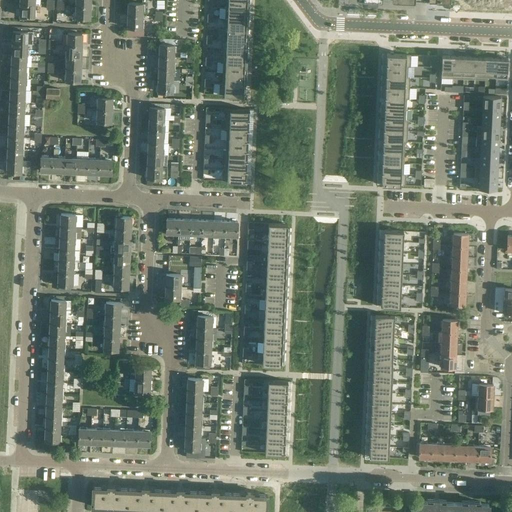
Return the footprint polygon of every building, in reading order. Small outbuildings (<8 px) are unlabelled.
[(225,0),(225,8),(247,9),(249,9),(249,3),(247,3),(247,0),(225,0)] [(20,15),(33,16),(34,16),(35,4),(20,3),(20,15)] [(128,15),(142,16),(143,4),(128,3),(128,15)] [(76,6),(76,18),(69,18),(69,24),(78,24),(79,18),(89,18),(90,7),(76,6)] [(225,8),(225,19),(246,20),(249,20),(249,14),(246,13),(247,9),(225,8)] [(142,28),(142,16),(128,15),(127,27),(142,28)] [(225,19),(224,29),(246,30),(248,31),(248,24),(246,24),(246,20),(225,19)] [(224,29),(224,40),(245,41),(248,41),(248,35),(245,35),(246,30),(224,29)] [(27,31),(13,31),(13,42),(27,43),(27,31)] [(68,33),(67,45),(82,45),(82,33),(68,33)] [(221,51),(245,52),(247,52),(247,46),(245,46),(245,41),(224,40),(221,40),(221,51)] [(13,42),(12,54),(26,55),(27,43),(13,42)] [(160,44),(159,56),(173,57),(174,45),(160,44)] [(67,45),(67,57),(81,57),(82,45),(67,45)] [(221,51),(220,62),(223,62),(244,63),(247,63),(247,57),(245,56),(245,52),(221,51)] [(12,54),(12,66),(26,67),(26,55),(12,54)] [(387,54),(386,65),(408,66),(410,66),(411,55),(406,55),(387,54)] [(452,79),(453,56),(442,55),(441,78),(452,79)] [(159,56),(159,68),(173,69),(173,57),(159,56)] [(463,79),(464,56),(453,56),(452,79),(463,79)] [(474,75),(475,57),(464,56),(463,79),(474,80),(474,75)] [(67,57),(66,68),(81,69),(81,57),(67,57)] [(486,57),(475,57),(474,75),(485,76),(486,57)] [(496,58),(486,57),(485,76),(495,76),(496,58)] [(507,79),(508,58),(496,58),(495,76),(495,79),(507,79)] [(223,62),(222,73),(244,74),(246,74),(246,67),(244,67),(244,63),(223,62)] [(386,65),(386,76),(405,77),(407,77),(407,75),(408,66),(386,65)] [(12,66),(11,77),(25,78),(26,67),(12,66)] [(81,69),(66,68),(66,80),(80,81),(81,69)] [(159,68),(158,80),(172,80),(173,69),(159,68)] [(222,73),(222,84),(243,85),(246,85),(246,78),(244,78),(244,74),(222,73)] [(386,77),(385,87),(409,88),(409,86),(410,77),(407,77),(405,77),(386,76),(386,77)] [(25,90),(25,78),(11,77),(11,89),(25,90)] [(172,92),(172,80),(158,80),(158,91),(172,92)] [(219,83),(219,95),(245,96),(246,89),(243,89),(243,85),(222,84),(219,83)] [(385,87),(385,98),(407,99),(409,99),(409,88),(385,87)] [(59,88),(47,88),(47,98),(59,99),(59,88)] [(11,89),(10,101),(24,101),(25,90),(11,89)] [(499,107),(500,97),(482,96),(482,107),(499,107)] [(112,98),(98,98),(98,109),(112,110),(112,98)] [(385,98),(384,109),(406,110),(407,99),(385,98)] [(24,113),(24,101),(10,101),(10,112),(24,113)] [(164,107),(150,107),(150,118),(164,119),(164,107)] [(499,117),(499,107),(482,107),(482,117),(499,117)] [(224,117),(224,119),(248,120),(249,110),(249,109),(225,108),(224,117)] [(98,109),(97,122),(111,122),(112,110),(98,109)] [(384,109),(384,119),(406,120),(406,110),(384,109)] [(10,112),(9,124),(23,125),(24,113),(10,112)] [(481,126),(481,127),(499,128),(499,117),(482,117),(481,126)] [(150,118),(149,130),(163,131),(164,119),(150,118)] [(224,119),(224,129),(226,129),(248,130),(248,120),(224,119)] [(384,120),(383,130),(407,131),(407,130),(408,120),(406,120),(384,119),(384,120)] [(9,124),(8,136),(22,137),(23,125),(9,124)] [(476,127),(476,137),(499,138),(499,128),(481,127),(476,127)] [(226,129),(226,140),(247,141),(248,130),(226,129)] [(149,130),(148,142),(162,143),(163,131),(149,130)] [(383,130),(383,141),(404,142),(407,142),(407,131),(383,130)] [(8,136),(8,147),(22,148),(22,137),(8,136)] [(476,137),(475,147),(480,147),(498,148),(499,138),(476,137)] [(226,140),(226,149),(247,150),(247,141),(226,140)] [(383,141),(382,152),(404,153),(404,142),(383,141)] [(148,142),(148,154),(162,155),(162,143),(148,142)] [(21,160),(22,148),(8,147),(7,159),(21,160)] [(480,147),(480,157),(498,158),(498,148),(480,147)] [(223,149),(223,160),(247,161),(247,150),(226,149),(223,149)] [(382,152),(382,163),(403,164),(404,153),(382,152)] [(161,167),(162,155),(148,154),(147,166),(161,167)] [(40,170),(52,171),(53,157),(41,156),(40,170)] [(64,157),(53,157),(52,171),(64,172),(64,157)] [(76,158),(64,157),(64,172),(75,172),(76,158)] [(479,167),(479,168),(497,168),(498,158),(480,157),(479,167)] [(88,159),(76,158),(75,172),(87,173),(88,159)] [(7,172),(20,172),(21,172),(21,160),(7,159),(7,172)] [(87,173),(99,173),(100,159),(88,159),(87,173)] [(111,174),(112,161),(112,160),(100,159),(99,173),(111,174)] [(223,160),(222,170),(246,171),(247,161),(223,160)] [(381,172),(381,173),(403,174),(403,164),(382,163),(381,172)] [(147,177),(160,178),(161,178),(161,167),(147,166),(147,177)] [(497,179),(497,168),(479,168),(479,167),(475,167),(474,178),(477,178),(497,179)] [(222,170),(222,181),(239,182),(243,182),(246,182),(246,181),(246,171),(222,170)] [(381,184),(400,185),(405,185),(405,174),(403,174),(381,173),(381,174),(381,184)] [(424,178),(424,186),(434,187),(434,179),(433,179),(429,179),(424,178)] [(477,178),(476,188),(496,189),(497,179),(477,178)] [(75,215),(74,215),(61,214),(61,226),(75,227),(75,215)] [(131,217),(117,216),(116,228),(131,229),(131,217)] [(178,233),(178,219),(167,219),(166,233),(178,233)] [(190,234),(190,220),(178,219),(178,233),(190,234)] [(190,220),(190,234),(201,234),(202,220),(190,220)] [(214,221),(202,220),(201,234),(213,235),(214,221)] [(226,221),(214,221),(213,235),(225,235),(226,221)] [(238,222),(226,221),(225,235),(237,236),(238,222)] [(268,223),(268,234),(287,235),(289,235),(289,232),(290,229),(287,229),(287,224),(280,224),(276,223),(268,223)] [(74,238),(75,227),(61,226),(60,238),(74,238)] [(130,241),(131,229),(116,228),(116,240),(130,241)] [(384,230),(383,241),(403,242),(403,231),(396,230),(391,230),(384,230)] [(467,234),(453,233),(452,245),(467,246),(467,234)] [(268,234),(267,245),(286,246),(289,246),(289,240),(287,240),(287,235),(268,234)] [(73,250),(74,248),(74,238),(60,238),(60,249),(73,250)] [(130,252),(130,248),(130,241),(116,240),(116,246),(110,246),(110,251),(115,252),(130,252)] [(383,241),(383,252),(402,253),(403,242),(383,241)] [(267,245),(267,256),(286,257),(288,257),(289,250),(286,250),(286,246),(267,245)] [(467,246),(452,245),(452,257),(466,257),(467,246)] [(60,249),(59,261),(73,262),(73,250),(60,249)] [(115,252),(115,264),(129,264),(130,252),(115,252)] [(383,252),(382,263),(402,264),(402,253),(383,252)] [(266,261),(266,267),(286,267),(288,268),(288,261),(286,261),(286,257),(267,256),(266,261)] [(466,257),(452,257),(451,268),(466,269),(466,257)] [(72,273),(73,262),(59,261),(58,273),(72,273)] [(382,263),(382,274),(401,275),(402,264),(382,263)] [(115,264),(114,275),(129,276),(129,264),(115,264)] [(266,267),(266,277),(285,278),(287,278),(288,272),(285,272),(286,267),(266,267)] [(466,269),(451,268),(451,280),(465,281),(466,269)] [(58,273),(58,285),(72,285),(72,273),(58,273)] [(180,287),(181,275),(167,274),(166,286),(180,287)] [(382,274),(382,285),(401,285),(401,275),(384,274),(382,274)] [(129,276),(114,275),(114,287),(128,288),(129,276)] [(266,277),(265,288),(285,289),(287,289),(287,283),(285,283),(285,278),(266,277)] [(465,281),(451,280),(450,292),(465,292),(465,281)] [(382,285),(381,296),(400,296),(401,285),(382,285)] [(180,287),(166,286),(166,298),(180,299),(180,287)] [(265,294),(265,299),(284,300),(286,300),(287,294),(284,293),(285,289),(265,288),(265,294)] [(464,305),(465,292),(450,292),(450,304),(464,305)] [(381,306),(388,307),(393,307),(400,307),(400,296),(381,296),(381,306)] [(265,299),(264,310),(284,311),(286,311),(286,304),(284,304),(284,300),(265,299)] [(51,312),(65,313),(65,300),(52,300),(51,312)] [(511,313),(511,301),(504,301),(503,313),(511,313)] [(106,314),(120,314),(120,302),(106,302),(106,314)] [(264,310),(264,321),(283,321),(285,322),(286,315),(283,315),(284,311),(264,310)] [(64,324),(65,313),(51,312),(50,323),(64,324)] [(106,314),(105,326),(119,326),(120,314),(106,314)] [(212,316),(198,315),(197,327),(211,328),(212,316)] [(375,316),(375,327),(394,328),(394,317),(375,316)] [(442,319),(441,331),(456,332),(456,320),(442,319)] [(264,321),(263,331),(283,332),(285,332),(285,326),(283,326),(283,321),(264,321)] [(64,336),(64,324),(50,323),(50,335),(64,336)] [(105,326),(105,338),(119,338),(119,326),(105,326)] [(211,340),(211,328),(197,327),(197,339),(211,340)] [(375,327),(374,338),(393,339),(394,328),(375,327)] [(263,331),(263,342),(282,343),(285,343),(285,337),(282,337),(283,332),(263,331)] [(456,332),(441,331),(441,343),(455,344),(456,332)] [(63,348),(64,336),(50,335),(49,347),(63,348)] [(105,338),(104,349),(118,350),(119,338),(105,338)] [(374,338),(374,349),(393,350),(393,339),(374,338)] [(210,352),(211,340),(197,339),(196,351),(210,352)] [(263,342),(262,353),(282,354),(284,354),(284,347),(282,347),(282,343),(263,342)] [(455,344),(441,343),(440,355),(455,355),(455,344)] [(63,359),(63,348),(49,347),(49,359),(63,359)] [(374,349),(373,360),(392,361),(393,350),(374,349)] [(196,351),(196,362),(210,363),(210,352),(196,351)] [(262,353),(262,364),(269,365),(273,365),(284,365),(284,358),(282,358),(282,354),(262,353)] [(454,367),(455,355),(440,355),(440,367),(454,367)] [(62,371),(63,359),(49,359),(48,370),(62,371)] [(373,370),(373,371),(392,371),(392,361),(373,360),(373,370)] [(136,379),(150,379),(151,367),(136,367),(136,374),(130,373),(130,378),(136,378),(136,379)] [(62,383),(62,371),(48,370),(48,382),(62,383)] [(373,371),(372,381),(391,382),(392,371),(373,371)] [(187,390),(201,391),(202,379),(188,378),(187,390)] [(136,379),(135,391),(149,392),(150,379),(136,379)] [(268,380),(267,391),(287,392),(287,381),(280,381),(276,381),(268,380)] [(372,381),(372,392),(391,393),(391,382),(372,381)] [(61,394),(62,383),(48,382),(47,393),(61,394)] [(492,384),(478,384),(477,396),(492,397),(492,384)] [(187,390),(187,402),(201,403),(201,391),(187,390)] [(267,391),(267,402),(286,402),(287,392),(267,391)] [(372,392),(371,403),(390,404),(391,393),(372,392)] [(47,393),(46,405),(60,406),(61,394),(47,393)] [(477,396),(477,412),(477,415),(489,415),(489,409),(491,409),(492,397),(477,396)] [(187,402),(186,414),(200,415),(201,403),(187,402)] [(267,402),(266,412),(286,413),(286,402),(267,402)] [(371,403),(371,414),(390,415),(390,404),(371,403)] [(46,405),(46,417),(60,418),(60,406),(46,405)] [(266,412),(266,422),(285,423),(286,413),(266,412)] [(186,414),(186,426),(200,427),(200,415),(186,414)] [(371,414),(370,425),(389,425),(390,415),(371,414)] [(59,430),(60,418),(46,417),(45,429),(59,430)] [(266,422),(265,432),(285,433),(285,423),(266,422)] [(370,425),(370,435),(389,436),(389,425),(370,425)] [(186,426),(185,438),(199,439),(200,427),(186,426)] [(91,428),(79,428),(78,442),(90,442),(91,428)] [(102,429),(91,428),(90,442),(102,443),(102,429)] [(45,441),(58,441),(59,442),(59,430),(45,429),(45,441)] [(114,429),(102,429),(102,443),(114,443),(114,429)] [(126,430),(114,429),(114,443),(125,444),(126,430)] [(138,430),(126,430),(125,444),(137,445),(138,430)] [(138,430),(137,445),(149,445),(149,431),(138,430)] [(265,432),(265,442),(284,443),(285,433),(265,432)] [(370,435),(369,446),(388,447),(389,436),(370,435)] [(199,439),(185,438),(185,449),(199,450),(199,439)] [(265,442),(265,452),(272,453),(277,453),(278,453),(284,453),(284,443),(265,442)] [(419,448),(419,457),(431,458),(431,443),(419,443),(419,448)] [(431,443),(431,458),(442,459),(443,444),(431,443)] [(442,459),(454,459),(455,445),(443,444),(442,459)] [(454,459),(466,460),(466,445),(455,445),(454,459)] [(466,445),(466,460),(478,460),(478,446),(466,445)] [(369,446),(369,457),(375,457),(388,458),(388,447),(369,446)] [(490,446),(478,446),(478,460),(490,461),(490,446)] [(92,506),(127,507),(128,488),(113,487),(113,485),(107,484),(107,487),(93,487),(92,506)] [(127,507),(162,509),(162,490),(148,489),(148,486),(142,486),(142,489),(128,488),(127,507)] [(162,509),(178,510),(196,510),(197,491),(183,490),(183,488),(177,488),(177,490),(162,490),(162,509)] [(196,510),(229,511),(230,511),(232,493),(217,492),(218,490),(212,489),(211,492),(197,491),(196,510)] [(230,511),(266,511),(267,494),(252,494),(252,491),(248,491),(246,491),(246,494),(232,493),(230,511)] [(440,499),(435,499),(433,499),(433,502),(419,501),(418,511),(452,511),(453,503),(439,502),(440,499)] [(452,511),(488,511),(488,504),(474,504),(474,501),(468,501),(468,503),(453,503),(452,511)]
